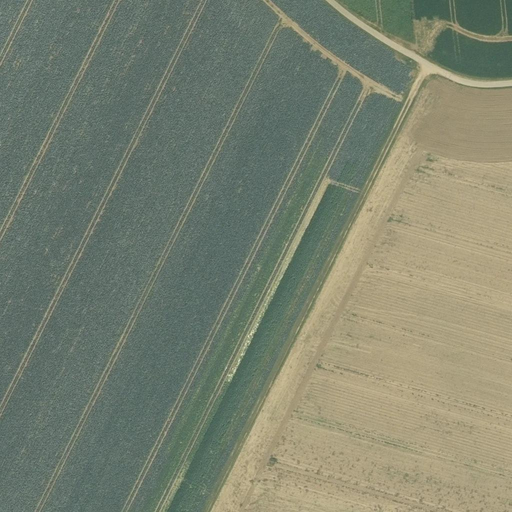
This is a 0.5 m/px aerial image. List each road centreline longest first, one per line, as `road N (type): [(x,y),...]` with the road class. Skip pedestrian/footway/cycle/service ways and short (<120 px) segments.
road 1 (track): [(428,66),(206,511)]
road 2 (track): [(511,83),(457,81),(329,0)]
